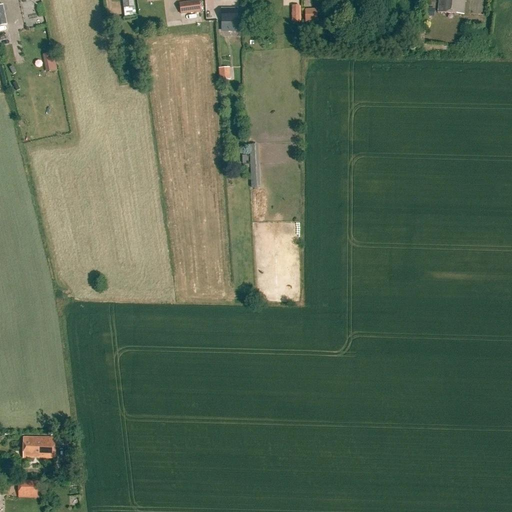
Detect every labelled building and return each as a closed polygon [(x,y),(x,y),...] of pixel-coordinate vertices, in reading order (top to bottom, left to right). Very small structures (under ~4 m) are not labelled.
[(122,0),(123,8),(134,7),(133,0),(122,0)] [(465,0),(440,0),(439,13),(465,15),(465,0)] [(199,1),(179,3),(181,15),(201,12),(199,1)] [(238,9),(221,9),(221,24),(238,24),(238,9)] [(317,9),(305,10),(305,22),(317,22),(317,9)] [(45,71),(56,70),(55,57),(44,58),(45,71)] [(229,68),(219,69),(220,81),(230,81),(229,68)] [(22,438),(22,459),(54,460),(55,439),(22,438)] [(18,498),(37,499),(38,482),(19,481),(18,498)]
